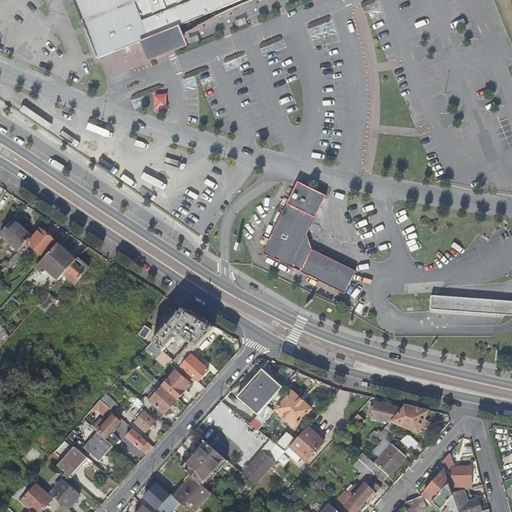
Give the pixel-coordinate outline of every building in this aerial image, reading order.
[(68,0),(95,63),(142,43),(244,0),(68,0)] [(244,0),(142,43),(147,53),(273,0),(244,0)] [(328,195),(299,182),(266,253),(347,293),(358,271),(310,247),(307,238),(328,195)] [(0,237),(16,252),(31,234),(13,218),(0,233),(0,237)] [(16,252),(5,265),(10,269),(28,248),(39,257),(51,243),(35,230),(31,234),(16,252)] [(54,245),(33,270),(41,277),(44,272),(56,282),(61,276),(74,261),(54,245)] [(86,270),(75,260),(74,261),(61,276),(73,285),(86,270)] [(511,302),(432,296),(431,310),(511,315),(511,302)] [(179,367),(190,355),(214,328),(182,309),(152,343),(162,352),(175,337),(173,335),(176,332),(180,335),(179,336),(189,343),(173,361),(179,367)] [(8,337),(27,315),(21,310),(2,332),(8,337)] [(154,360),(162,352),(152,343),(144,351),(154,360)] [(179,367),(197,382),(207,370),(190,355),(179,367)] [(263,411),(282,387),(261,369),(236,397),(257,415),(263,411)] [(162,387),(177,400),(183,394),(181,392),(188,384),(175,373),(162,387)] [(105,395),(110,399),(116,392),(118,394),(123,389),(116,382),(105,395)] [(160,419),(177,400),(162,387),(156,393),(154,391),(151,394),(154,396),(149,401),(153,405),(149,410),(160,419)] [(311,409),(292,393),(276,411),(295,427),(311,409)] [(116,405),(110,399),(105,395),(100,401),(111,411),(116,405)] [(138,408),(142,404),(136,398),(132,403),(138,408)] [(389,406),(373,402),(369,418),(385,422),(389,406)] [(388,434),(392,438),(398,431),(392,426),(395,422),(419,432),(428,411),(405,405),(383,429),(388,434)] [(265,413),(263,411),(257,415),(261,421),(267,415),(265,413)] [(155,421),(144,412),(134,424),(145,433),(155,421)] [(364,421),(358,415),(350,423),(356,429),(364,421)] [(113,417),(99,433),(106,439),(120,423),(113,417)] [(323,443),(307,428),(289,448),(306,463),(323,443)] [(373,451),(379,457),(391,444),(384,438),(388,434),(383,429),(380,432),(373,440),(375,441),(377,441),(380,438),(382,441),(373,451)] [(140,450),(147,442),(132,430),(126,437),(140,450)] [(373,440),(380,432),(378,430),(376,432),(373,430),(369,435),(373,440)] [(99,461),(111,446),(98,434),(85,449),(99,461)] [(400,442),(411,452),(417,444),(407,435),(400,442)] [(66,440),(49,459),(69,477),(86,458),(66,440)] [(270,442),(242,475),(255,487),(284,454),(270,442)] [(211,472),(222,459),(206,444),(195,457),(211,472)] [(379,457),(374,463),(388,476),(405,457),(391,444),(379,457)] [(369,469),(374,463),(362,452),(356,458),(357,459),(369,469)] [(442,462),(447,477),(453,474),(447,456),(442,462)] [(211,472),(195,457),(183,470),(192,478),(200,485),(211,472)] [(69,477),(71,479),(88,459),(86,458),(69,477)] [(370,478),(374,474),(369,469),(365,466),(357,459),(352,464),(362,473),(357,478),(365,485),(370,478)] [(52,466),(47,462),(43,467),(47,470),(52,466)] [(388,476),(374,463),(369,469),(374,474),(383,482),(388,476)] [(453,474),(454,484),(456,493),(463,491),(467,490),(466,485),(472,484),(471,468),(453,468),(453,474)] [(446,504),(452,497),(444,471),(423,494),(441,509),(446,504)] [(189,511),(191,511),(209,492),(200,485),(192,478),(174,498),(189,511)] [(381,488),(370,478),(365,485),(360,490),(356,486),(348,495),(352,499),(345,508),(349,511),(354,511),(367,498),(370,500),(381,488)] [(61,481),(49,494),(66,509),(72,503),(78,496),(61,481)] [(39,511),(51,499),(35,485),(21,501),(33,511),(39,511)] [(169,496),(156,486),(144,500),(157,511),(169,496)] [(297,497),(288,489),(284,494),(293,502),(297,497)] [(477,501),(468,504),(463,491),(456,493),(453,494),(453,495),(457,508),(452,510),(454,511),(480,511),(481,511),(477,501)] [(337,501),(345,508),(352,499),(348,495),(345,492),(337,501)] [(453,495),(452,497),(446,504),(452,510),(457,508),(453,495)] [(406,502),(409,511),(419,511),(426,509),(422,496),(407,501),(406,502)] [(16,499),(4,511),(21,511),(26,508),(16,499)]
